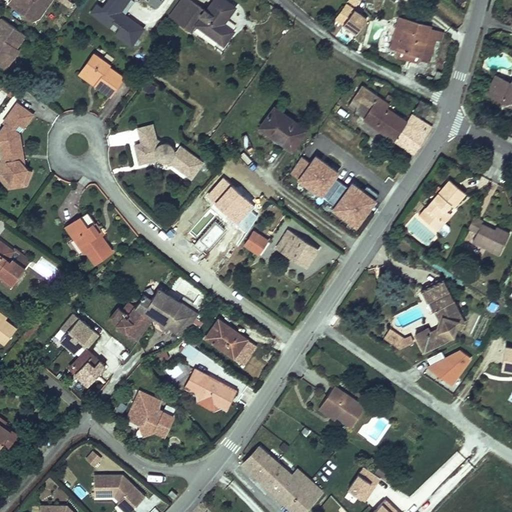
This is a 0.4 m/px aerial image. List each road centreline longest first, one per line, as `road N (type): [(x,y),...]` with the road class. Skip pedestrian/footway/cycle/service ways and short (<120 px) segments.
road 1 (unclassified): [(445,122),(209,470)]
road 2 (unclassified): [(84,419),(144,465),(209,470)]
road 3 (unclassified): [(481,0),(445,122)]
road 4 (unclassified): [(0,509),(84,419)]
